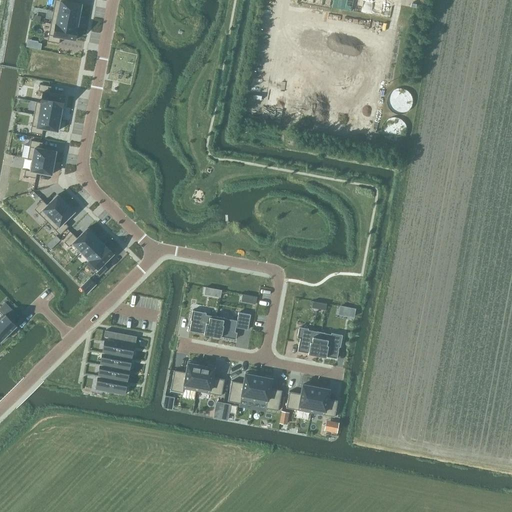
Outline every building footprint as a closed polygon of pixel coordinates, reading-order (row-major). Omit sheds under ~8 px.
[(54,0),(53,11),(79,16),(81,4),(67,1),(67,0),(54,0)] [(383,9),(384,0),(375,0),(374,7),(383,9)] [(53,11),(51,23),(77,28),(79,16),(53,11)] [(51,23),(47,41),(59,43),(60,37),(75,40),(77,28),(51,23)] [(36,101),(36,102),(62,107),(64,95),(50,92),(51,86),(39,84),(38,90),(43,91),(41,102),(36,101)] [(36,102),(33,114),(60,119),(62,107),(62,108),(62,107),(36,102)] [(33,114),(30,132),(42,134),(43,128),(57,131),(60,119),(33,114)] [(31,140),(27,158),(53,163),(56,151),(41,149),(42,142),(31,140)] [(25,170),(24,176),(36,178),(37,172),(51,175),(53,163),(27,158),(27,159),(32,160),(30,171),(25,170)] [(43,200),(34,209),(47,222),(66,203),(57,195),(47,205),(43,200)] [(66,203),(47,222),(60,235),(68,226),(64,222),(74,212),(66,203)] [(95,235),(87,227),(76,237),(72,233),(63,241),(68,246),(71,242),(80,251),(95,235)] [(60,240),(56,235),(52,239),(56,243),(60,240)] [(95,235),(80,251),(89,260),(104,244),(95,235)] [(105,245),(86,264),(99,277),(107,268),(103,264),(113,253),(105,245)] [(89,278),(82,285),(81,286),(87,293),(96,284),(89,278)] [(220,297),(222,290),(214,289),(213,296),(220,297)] [(0,309),(5,314),(0,318),(0,342),(17,325),(9,318),(15,312),(5,302),(0,307),(0,309)] [(190,324),(189,331),(202,333),(204,333),(204,334),(213,336),(213,335),(216,317),(206,315),(206,313),(192,310),(192,312),(191,318),(190,320),(191,320),(191,324),(190,324)] [(213,335),(213,336),(220,337),(220,336),(222,337),(235,339),(237,332),(235,332),(235,327),(247,330),(250,314),(238,312),(237,320),(225,318),(216,316),(216,317),(213,335)] [(297,336),(297,338),(300,338),(299,343),(299,342),(297,351),(307,353),(308,353),(308,354),(317,356),(317,354),(321,332),(317,331),(317,332),(308,330),(308,329),(307,328),(299,327),(298,329),(297,336)] [(317,354),(317,356),(326,357),(326,356),(327,356),(327,357),(337,359),(338,351),(339,347),(340,347),(340,345),(342,335),(331,333),(331,334),(324,333),(325,333),(321,332),(317,354)] [(117,356),(119,343),(104,341),(105,342),(103,353),(102,352),(102,353),(117,356)] [(119,343),(117,356),(131,358),(132,358),(130,358),(132,347),(134,347),(134,346),(119,343)] [(117,356),(102,353),(103,353),(101,365),(99,364),(99,365),(114,367),(117,356)] [(131,359),(131,358),(117,356),(114,367),(129,370),(128,370),(130,358),(131,359)] [(174,370),(170,390),(183,393),(184,389),(196,391),(201,365),(200,365),(194,364),(195,363),(188,361),(186,372),(174,370)] [(97,376),(112,379),(114,367),(99,365),(100,365),(98,376),(97,376)] [(201,365),(196,391),(221,396),(224,379),(223,379),(212,377),(215,366),(208,365),(207,367),(202,366),(202,365),(201,365)] [(114,367),(112,379),(127,382),(126,381),(128,370),(129,371),(129,370),(114,367)] [(231,381),(228,401),(240,403),(241,399),(254,402),(258,376),(257,376),(252,375),(252,373),(245,372),(243,383),(231,381)] [(110,391),(112,379),(97,376),(97,377),(98,377),(96,388),(95,388),(95,389),(110,391)] [(258,376),(254,402),(266,404),(265,408),(278,411),(282,390),(270,388),(272,377),(265,376),(265,377),(260,376),(258,376)] [(112,379),(110,391),(125,394),(124,393),(126,382),(127,382),(112,379)] [(289,391),(286,408),(311,413),(316,387),(314,387),(302,385),(301,394),(290,392),(289,391)] [(316,387),(311,413),(334,417),(337,400),(336,400),(327,399),(329,389),(317,387),(316,387)] [(172,407),(174,397),(165,396),(163,405),(165,408),(172,409),(172,407)] [(216,401),(213,415),(213,417),(220,419),(223,403),(216,401)] [(230,404),(223,403),(220,419),(227,420),(228,418),(230,404)]
